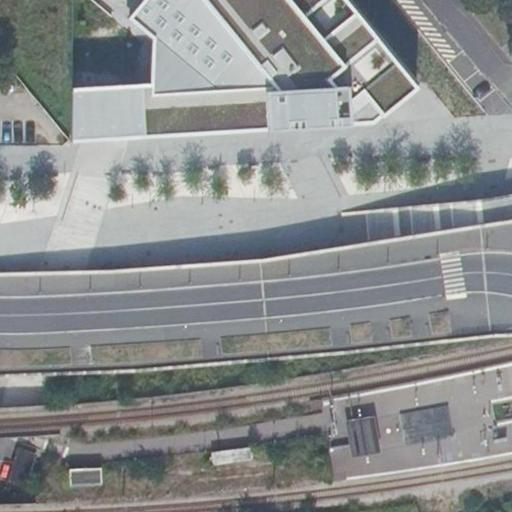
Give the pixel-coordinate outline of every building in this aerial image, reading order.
[(476,119),(377,0),(157,0),(158,1),(121,40),(123,89),(61,94),(63,134),(64,144),(307,129),(476,119)] [(475,211),(477,225),(511,219),(511,193),(475,200),(475,211)] [(475,211),(475,200),(343,213),(344,216),(366,214),(367,226),(369,241),(477,225),(475,211)] [(449,405),(400,413),(402,426),(405,445),(454,437),(451,420),(449,405)] [(17,451),(6,483),(23,488),(33,456),(17,451)] [(101,473),(69,474),(69,489),(101,488),(101,473)]
